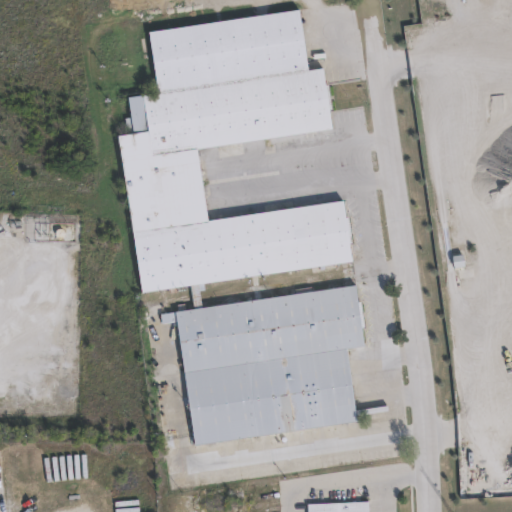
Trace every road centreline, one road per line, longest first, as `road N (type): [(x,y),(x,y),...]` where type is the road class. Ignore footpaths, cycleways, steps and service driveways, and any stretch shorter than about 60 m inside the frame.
road 1 (residential): [(372,0),(409,265)]
road 2 (residential): [(420,355),(433,511)]
